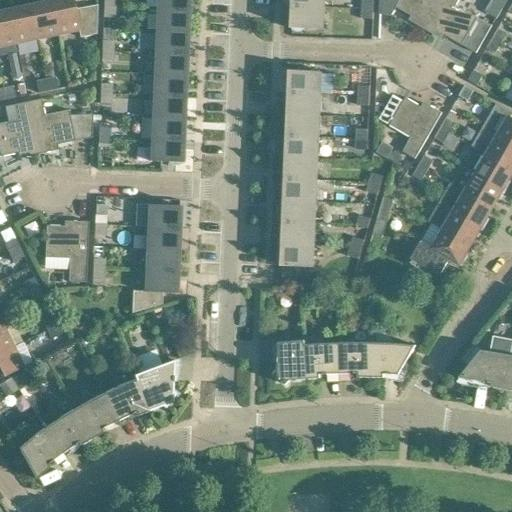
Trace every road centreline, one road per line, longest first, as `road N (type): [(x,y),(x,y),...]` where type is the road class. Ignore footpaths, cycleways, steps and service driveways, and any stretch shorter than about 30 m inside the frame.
road 1 (residential): [(222,431),(232,190)]
road 2 (residential): [(222,431),(319,418),(418,417)]
road 3 (residential): [(53,511),(123,466),(222,431)]
road 4 (residential): [(419,66),(401,56),(238,51)]
road 5 (residential): [(232,190),(53,189)]
road 6 (residential): [(418,417),(420,394),(442,355),(511,269)]
road 7 (residential): [(232,190),(238,51)]
